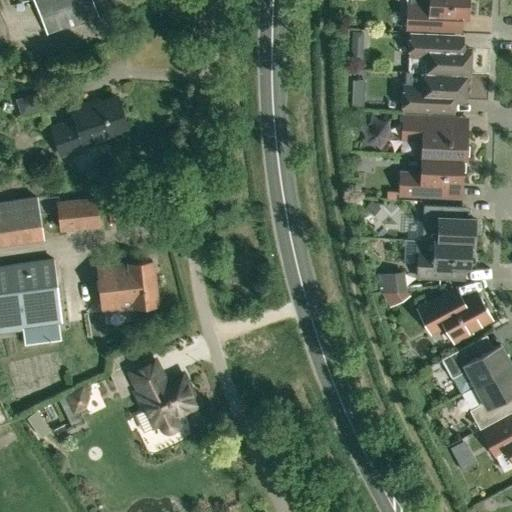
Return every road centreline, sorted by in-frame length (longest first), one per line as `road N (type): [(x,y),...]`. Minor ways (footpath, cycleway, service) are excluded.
road 1 (residential): [(210,335),(192,195),(215,87),(217,0)]
road 2 (secondary): [(311,306),(280,219),(265,0)]
road 3 (secondary): [(391,511),(311,306)]
road 4 (residential): [(285,511),(210,335)]
